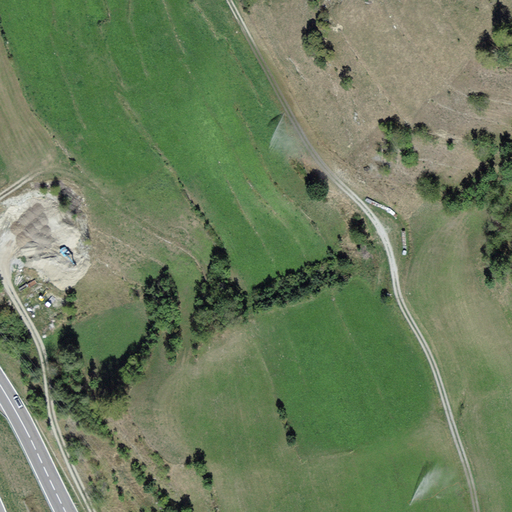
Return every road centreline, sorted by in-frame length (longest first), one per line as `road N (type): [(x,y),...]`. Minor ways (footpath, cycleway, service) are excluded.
road 1 (track): [(479,511),(434,355),(400,295),(390,240),(316,157),(230,0)]
road 2 (track): [(93,511),(49,406),(39,343),(0,272)]
road 3 (primary): [(66,511),(0,384)]
